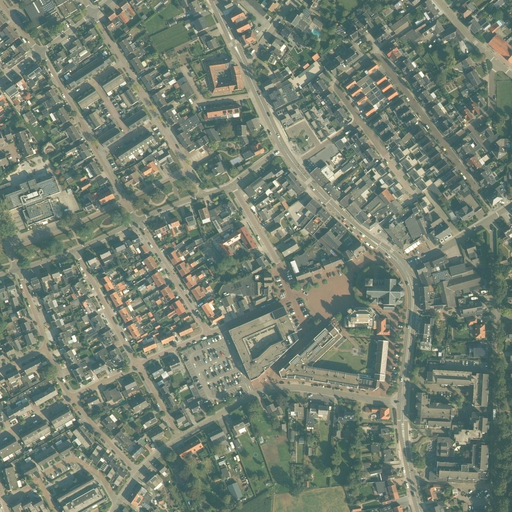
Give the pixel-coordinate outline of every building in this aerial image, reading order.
[(46,18),(57,11),(55,8),(52,3),(53,3),(52,1),(51,1),(50,0),(47,0),(45,1),(44,0),(22,0),(23,1),(24,2),(27,7),(24,8),(36,29),(48,22),(46,18)] [(58,7),(63,14),(65,18),(71,15),(70,14),(77,10),(71,0),(54,0),(55,0),(58,6),(58,7)] [(138,8),(136,5),(142,0),(141,0),(127,0),(132,7),(135,10),(138,8)] [(189,6),(190,10),(188,11),(190,16),(201,11),(199,7),(198,7),(195,2),(190,4),(188,0),(185,0),(181,2),(184,9),(189,6)] [(239,0),(238,1),(237,0),(221,0),(224,4),(223,4),(226,10),(236,5),(237,6),(239,4),(243,0),(239,0)] [(261,6),(263,8),(267,11),(268,9),(272,12),(276,6),(273,4),(275,1),(273,0),(266,0),(265,2),(264,1),(261,6)] [(309,5),(314,9),(317,5),(319,6),(323,0),(309,0),(311,2),(309,5)] [(389,6),(393,11),(395,8),(396,9),(402,4),(398,0),(395,0),(391,4),(392,4),(389,6)] [(431,20),(438,15),(429,0),(421,5),(431,20)] [(120,5),(119,5),(123,11),(127,8),(133,16),(135,14),(129,7),(129,6),(125,1),(123,3),(122,2),(120,4),(120,5)] [(465,18),(474,11),(469,5),(468,6),(465,3),(459,8),(461,11),(460,13),(465,18)] [(294,13),(287,22),(295,27),(294,28),(300,32),(306,23),(309,25),(312,21),(318,26),(322,20),(317,17),(307,8),(302,14),(299,12),(297,15),(294,13)] [(241,33),(242,36),(242,37),(252,32),(250,29),(250,28),(247,22),(246,22),(244,18),(245,17),(241,10),(235,14),(235,13),(232,14),(233,15),(230,16),(233,23),(234,22),(236,27),(235,27),(239,34),(241,33)] [(116,23),(117,22),(119,20),(117,17),(112,11),(106,15),(110,20),(105,24),(110,31),(115,27),(111,22),(114,19),(116,23)] [(129,21),(122,12),(119,15),(125,24),(129,21)] [(199,16),(192,19),(197,27),(206,22),(204,17),(199,20),(198,17),(199,16)] [(358,21),(361,27),(364,25),(368,31),(369,30),(370,31),(373,29),(372,28),(373,27),(367,18),(364,20),(363,18),(358,21)] [(488,28),(491,27),(490,26),(491,25),(489,23),(488,23),(487,22),(480,27),(474,19),(466,26),(469,30),(470,29),(475,34),(482,28),(483,28),(482,29),(484,31),(485,31),(488,28)] [(414,36),(411,38),(409,39),(413,44),(424,37),(432,32),(434,34),(437,35),(438,34),(438,35),(444,31),(437,20),(427,27),(416,34),(414,36)] [(352,29),(358,38),(363,34),(359,28),(361,27),(358,21),(355,23),(356,25),(351,29),(352,29)] [(207,33),(207,32),(205,33),(204,30),(209,28),(206,22),(197,27),(201,36),(207,33)] [(416,34),(427,27),(423,22),(417,26),(416,25),(412,28),(413,29),(416,34)] [(358,38),(352,29),(349,31),(347,30),(346,30),(340,25),(334,31),(339,35),(342,32),(343,33),(345,31),(347,32),(353,41),(358,38)] [(0,33),(0,34),(0,35),(2,36),(6,33),(8,36),(14,32),(9,26),(4,30),(4,31),(0,33)] [(293,41),(293,40),(297,42),(297,44),(301,46),(304,41),(289,30),(288,31),(284,28),(282,31),(281,31),(281,32),(281,33),(287,38),(288,38),(293,41)] [(445,41),(450,39),(450,40),(456,37),(460,42),(465,38),(457,28),(442,36),(445,41)] [(89,34),(83,38),(86,42),(85,43),(88,46),(92,43),(90,40),(92,38),(93,39),(98,35),(93,29),(88,32),(89,34)] [(378,35),(375,37),(379,42),(385,38),(386,41),(392,37),(386,29),(381,33),(380,33),(377,35),(378,35)] [(19,38),(14,32),(8,36),(0,42),(0,47),(0,48),(2,46),(4,49),(19,38)] [(245,46),(256,41),(252,32),(242,37),(239,38),(243,45),(243,46),(244,47),(245,46)] [(211,50),(218,47),(214,40),(212,41),(209,34),(201,38),(205,46),(208,45),(211,50)] [(497,52),(505,42),(496,34),(493,38),(488,44),(497,52)] [(131,39),(129,36),(125,38),(126,39),(119,44),(123,50),(130,45),(127,41),(131,39)] [(91,55),(85,46),(83,47),(78,40),(73,43),(74,45),(68,49),(71,55),(69,56),(73,62),(76,65),(91,55)] [(277,57),(281,52),(282,52),(286,47),(276,40),(272,45),(276,48),(273,51),(277,57)] [(511,47),(505,42),(497,52),(504,58),(511,64),(511,62),(511,51),(511,50),(511,49),(511,47)] [(18,48),(15,44),(0,55),(0,62),(5,69),(8,67),(10,70),(26,58),(24,55),(30,51),(24,44),(18,48)] [(133,44),(130,45),(123,50),(127,56),(134,52),(135,54),(143,50),(141,47),(139,48),(138,47),(136,48),(133,44)] [(357,51),(353,46),(348,49),(350,52),(347,54),(354,62),(359,59),(354,53),(357,51)] [(398,51),(395,46),(385,53),(389,58),(398,51)] [(400,60),(403,59),(405,57),(400,49),(398,51),(389,58),(393,62),(399,58),(400,60)] [(143,50),(135,54),(137,57),(130,61),(134,67),(141,63),(138,59),(143,55),(145,54),(143,50)] [(67,58),(62,51),(57,54),(58,56),(52,60),(60,71),(63,69),(59,62),(61,61),(62,61),(67,58)] [(273,51),(270,53),(271,54),(269,55),(268,54),(265,60),(271,64),(274,59),(276,61),(278,59),(273,51)] [(354,62),(347,54),(346,51),(338,57),(342,62),(345,60),(349,66),(354,62)] [(102,54),(100,55),(107,67),(112,63),(109,58),(107,55),(104,57),(102,54)] [(101,70),(107,67),(100,55),(99,56),(100,57),(95,61),(101,70)] [(408,55),(405,57),(403,59),(405,61),(399,65),(400,68),(402,71),(411,64),(407,59),(410,57),(408,55)] [(342,62),(338,57),(336,58),(338,61),(333,64),(339,73),(342,72),(342,71),(344,69),(340,63),(342,62)] [(227,69),(230,68),(233,67),(234,71),(240,70),(239,66),(237,67),(232,58),(224,60),(227,69)] [(463,70),(465,73),(473,68),(471,66),(473,65),(471,61),(470,62),(468,59),(469,58),(463,61),(462,60),(461,59),(452,64),(455,69),(459,66),(461,70),(463,71),(463,70)] [(227,70),(227,69),(224,60),(217,61),(219,71),(227,70)] [(95,61),(89,65),(95,74),(101,70),(95,61)] [(214,71),(215,71),(219,71),(217,61),(205,63),(207,72),(214,71)] [(71,69),(74,68),(76,66),(76,65),(73,62),(65,68),(68,72),(71,69)] [(306,62),(301,66),(305,70),(310,66),(306,62)] [(144,68),(141,63),(134,67),(138,74),(145,70),(146,71),(149,68),(148,65),(144,68)] [(300,78),(301,77),(315,66),(313,64),(310,66),(305,70),(298,76),(300,78)] [(339,73),(333,64),(328,68),(326,65),(324,67),(327,72),(330,70),(334,76),(337,75),(339,73)] [(366,83),(379,73),(377,69),(378,68),(375,64),(367,70),(369,74),(363,79),(366,83)] [(412,71),(413,73),(419,70),(417,67),(414,69),(411,64),(402,71),(404,73),(406,75),(412,71)] [(31,69),(36,75),(38,78),(46,73),(43,69),(42,71),(37,65),(31,69)] [(89,78),(95,74),(89,65),(83,69),(89,78)] [(230,68),(232,76),(231,76),(232,82),(242,81),(241,75),(240,70),(234,71),(233,67),(230,68)] [(271,81),(270,80),(266,82),(267,83),(263,85),(266,92),(270,89),(274,88),(281,84),(279,80),(282,78),(281,75),(279,73),(278,71),(279,71),(277,68),(273,71),(277,78),(271,81)] [(36,75),(31,69),(25,73),(26,75),(30,79),(27,82),(31,89),(34,87),(32,84),(39,79),(38,78),(36,75)] [(83,82),(89,78),(83,69),(77,72),(83,82)] [(141,79),(145,85),(152,81),(149,76),(156,71),(154,69),(147,73),(148,75),(141,79)] [(411,83),(412,85),(422,79),(418,74),(420,72),(419,70),(413,73),(415,76),(409,80),(411,82),(411,83)] [(216,78),(215,71),(214,71),(207,72),(210,82),(217,81),(216,78)] [(464,93),(462,94),(463,97),(466,95),(466,97),(480,87),(478,84),(481,83),(474,71),(467,75),(471,82),(465,85),(468,90),(464,93)] [(77,86),(83,82),(77,72),(71,76),(70,75),(77,86)] [(113,76),(119,86),(125,82),(119,72),(113,76)] [(382,76),(379,73),(366,83),(365,83),(368,86),(369,87),(375,82),(378,85),(385,80),(387,79),(384,75),(382,76)] [(72,89),(77,86),(70,75),(67,76),(69,79),(67,81),(69,84),(72,89)] [(113,76),(107,80),(113,90),(119,86),(113,76)] [(159,76),(152,81),(145,85),(146,85),(145,86),(145,87),(146,88),(147,88),(149,91),(156,87),(157,89),(165,84),(166,84),(168,83),(174,79),(173,77),(168,81),(166,78),(162,81),(159,76)] [(25,83),(21,77),(14,81),(19,87),(22,85),(25,89),(28,87),(25,83)] [(316,90),(325,84),(321,79),(313,86),(316,90)] [(359,88),(365,83),(366,83),(363,79),(356,84),(353,80),(345,86),(347,90),(349,89),(352,93),(359,88)] [(422,85),(424,88),(427,86),(429,84),(427,82),(425,83),(422,79),(412,85),(414,88),(415,87),(416,90),(422,85)] [(107,94),(113,90),(107,80),(101,84),(107,94)] [(390,88),(391,88),(392,87),(389,83),(388,84),(385,80),(378,85),(371,90),(374,94),(381,89),(383,93),(390,88)] [(219,93),(217,84),(218,84),(217,81),(210,82),(213,94),(219,93)] [(243,89),(242,81),(232,82),(234,91),(243,89)] [(180,87),(187,99),(195,94),(188,82),(180,87)] [(230,82),(225,83),(226,92),(234,91),(232,82),(230,82)] [(16,88),(12,83),(4,89),(8,94),(16,88)] [(225,83),(218,84),(217,84),(219,93),(226,92),(225,83)] [(273,104),(272,104),(275,110),(299,98),(291,83),(268,95),(271,101),(272,100),(273,104)] [(325,84),(316,90),(319,95),(328,89),(325,84)] [(153,96),(156,103),(163,99),(161,95),(164,94),(163,92),(167,89),(165,86),(158,90),(159,92),(153,96)] [(352,93),(350,94),(353,98),(355,96),(357,100),(364,95),(371,90),(369,87),(368,86),(361,91),(359,88),(352,93)] [(429,88),(427,86),(424,88),(422,90),(423,92),(418,96),(421,101),(430,95),(426,90),(429,88)] [(94,102),(100,98),(94,88),(88,92),(94,102)] [(377,98),(379,102),(386,97),(389,101),(398,95),(395,91),(393,92),(391,88),(390,88),(383,93),(377,98)] [(47,95),(50,99),(50,100),(56,96),(53,89),(46,93),(46,92),(41,95),(43,97),(47,95)] [(134,95),(130,89),(120,96),(124,102),(134,95)] [(82,96),(88,106),(94,102),(88,92),(82,96)] [(470,99),(474,104),(476,102),(480,108),(482,107),(482,108),(485,106),(484,105),(486,104),(483,102),(484,101),(482,98),(481,99),(477,93),(470,99)] [(323,100),(326,104),(335,98),(332,94),(326,98),(324,95),(319,99),(321,102),(323,100)] [(357,100),(356,101),(359,105),(360,104),(363,108),(377,98),(374,94),(367,99),(364,95),(357,100)] [(124,102),(128,108),(138,102),(134,95),(124,102)] [(431,102),(432,104),(437,101),(436,98),(433,100),(430,95),(421,101),(425,106),(431,102)] [(15,96),(11,99),(17,106),(21,103),(17,98),(15,96)] [(60,102),(58,99),(58,98),(59,98),(58,96),(57,96),(56,96),(50,100),(50,99),(45,102),(50,109),(54,107),(54,106),(60,102)] [(76,100),(82,110),(88,106),(82,96),(76,100)] [(338,103),(335,98),(326,104),(330,109),(338,103)] [(377,98),(363,108),(366,112),(364,113),(367,117),(376,111),(373,107),(379,102),(377,98)] [(168,106),(172,104),(174,102),(172,99),(166,103),(163,99),(156,103),(160,109),(167,105),(168,106)] [(393,112),(397,116),(399,115),(402,113),(400,110),(406,106),(405,105),(406,104),(404,101),(403,102),(402,101),(394,107),(395,110),(393,112)] [(428,111),(432,116),(440,110),(437,105),(439,103),(437,101),(432,104),(434,107),(428,111)] [(480,113),(474,104),(469,107),(467,105),(464,107),(468,112),(471,110),(475,116),(476,115),(477,116),(479,114),(479,113),(480,113)] [(232,106),(233,114),(239,114),(240,119),(243,119),(242,112),(239,113),(238,105),(232,106)] [(296,120),(302,117),(298,109),(294,111),(293,109),(291,105),(286,108),(292,119),(295,118),(296,120)] [(164,114),(167,120),(174,116),(171,111),(175,109),(173,106),(170,109),(170,110),(164,114)] [(56,120),(60,118),(67,114),(66,113),(67,113),(66,111),(65,111),(63,107),(56,111),(56,110),(52,113),(56,120)] [(473,118),(468,112),(464,107),(457,112),(460,116),(461,117),(463,116),(468,122),(469,121),(472,119),(471,119),(473,118)] [(208,118),(214,117),(213,108),(207,109),(207,114),(204,115),(205,121),(208,120),(208,118)] [(333,114),(336,118),(345,112),(342,108),(333,114)] [(408,108),(402,113),(399,115),(403,119),(400,121),(402,124),(404,122),(407,120),(405,118),(411,113),(410,112),(411,112),(409,109),(408,109),(408,108)] [(143,123),(149,119),(143,109),(137,113),(143,123)] [(313,109),(305,114),(309,120),(311,118),(313,121),(323,113),(321,109),(315,113),(313,109)] [(282,124),(285,123),(286,125),(293,122),(288,114),(284,116),(283,115),(281,110),(276,113),(281,122),(282,124)] [(443,119),(448,115),(446,113),(444,114),(440,110),(432,116),(435,121),(441,117),(443,119)] [(100,118),(96,112),(93,113),(86,118),(90,124),(100,118)] [(348,117),(345,112),(336,118),(340,123),(348,117)] [(137,113),(131,117),(137,127),(143,123),(137,113)] [(67,114),(60,118),(63,122),(59,124),(60,127),(64,125),(64,124),(70,120),(67,114)] [(178,114),(174,116),(167,120),(171,126),(178,122),(180,125),(186,121),(183,117),(181,119),(178,114)] [(196,115),(186,121),(180,125),(181,128),(175,132),(177,134),(178,135),(178,136),(181,142),(188,138),(191,137),(188,132),(198,126),(201,131),(204,128),(196,115)] [(386,125),(390,123),(387,119),(386,120),(383,115),(371,123),(372,124),(372,125),(374,128),(374,127),(375,128),(381,124),(384,127),(386,125)] [(439,126),(442,130),(451,124),(448,119),(450,118),(448,115),(443,119),(445,121),(439,126)] [(407,120),(404,122),(408,127),(406,129),(407,131),(413,128),(411,125),(417,121),(416,120),(417,119),(415,116),(414,117),(413,116),(407,120)] [(131,131),(137,127),(131,117),(125,121),(131,131)] [(100,118),(90,124),(94,130),(104,124),(100,118)] [(315,129),(317,127),(319,130),(329,123),(327,118),(322,122),(319,118),(311,123),(315,129)] [(251,132),(261,128),(256,119),(247,123),(251,132)] [(451,124),(442,130),(442,131),(445,136),(455,129),(451,124)] [(390,130),(386,125),(384,127),(378,132),(378,133),(380,136),(380,135),(381,137),(390,130)] [(483,136),(484,135),(488,141),(489,141),(491,143),(490,144),(497,139),(497,134),(494,136),(487,125),(479,131),(483,136)] [(70,136),(77,132),(73,126),(67,129),(66,128),(62,131),(64,134),(68,131),(70,136)] [(116,126),(110,130),(116,140),(123,136),(116,126)] [(238,132),(238,137),(243,147),(249,143),(248,140),(246,137),(246,135),(246,126),(237,126),(238,129),(235,129),(235,132),(238,132)] [(416,126),(401,140),(405,144),(413,136),(416,140),(418,138),(419,139),(422,136),(424,134),(423,132),(424,132),(422,129),(421,130),(420,128),(418,129),(416,126)] [(321,138),(324,136),(325,139),(336,132),(333,128),(328,131),(325,127),(317,132),(321,138)] [(12,135),(11,133),(9,128),(6,129),(7,131),(4,132),(8,141),(13,139),(12,137),(12,135)] [(214,129),(206,130),(205,130),(213,143),(221,142),(214,129)] [(110,144),(116,140),(110,130),(104,134),(110,144)] [(25,131),(20,133),(18,133),(14,135),(14,136),(17,135),(18,140),(27,137),(25,131)] [(81,138),(77,132),(70,136),(73,140),(69,143),(71,145),(75,143),(74,142),(81,138)] [(150,132),(145,135),(150,143),(152,142),(154,145),(157,143),(153,138),(150,132)] [(351,138),(354,143),(363,137),(361,134),(359,132),(351,138)] [(395,132),(390,136),(384,140),(385,141),(384,142),(386,144),(387,144),(387,145),(393,141),(396,145),(401,140),(395,132)] [(104,134),(98,138),(104,148),(110,144),(104,134)] [(150,143),(145,135),(140,138),(147,149),(149,148),(147,145),(150,143)] [(187,150),(189,153),(195,149),(196,151),(198,149),(209,142),(207,139),(208,139),(206,136),(204,137),(203,135),(191,143),(188,138),(181,142),(186,150),(187,150)] [(27,137),(18,140),(20,143),(16,144),(17,147),(29,143),(27,137)] [(357,154),(360,152),(363,150),(360,146),(366,142),(365,139),(363,137),(354,143),(358,148),(354,150),(357,154)] [(140,138),(135,141),(140,150),(143,148),(145,151),(147,149),(140,138)] [(425,138),(414,146),(409,150),(410,152),(412,154),(421,147),(425,151),(427,150),(431,148),(430,147),(433,145),(432,144),(432,143),(430,140),(429,141),(428,139),(427,141),(425,138)] [(344,145),(340,139),(335,143),(339,149),(344,145)] [(492,152),(494,155),(497,159),(504,154),(501,149),(504,146),(504,139),(500,139),(496,142),(499,147),(492,152)] [(140,150),(135,141),(130,144),(137,156),(140,154),(138,151),(140,150)] [(459,153),(467,147),(468,147),(464,142),(455,148),(458,153),(459,153)] [(470,145),(468,147),(467,147),(459,153),(462,158),(468,153),(470,156),(475,152),(482,147),(479,142),(476,144),(477,146),(473,149),(470,145)] [(29,143),(17,147),(18,150),(22,149),(23,152),(32,149),(29,143)] [(252,149),(245,153),(242,155),(246,161),(255,156),(256,155),(257,156),(259,154),(261,153),(262,154),(264,153),(263,152),(264,151),(262,147),(260,143),(256,145),(255,143),(253,144),(253,145),(251,146),(252,149)] [(73,153),(75,151),(78,156),(81,154),(87,150),(84,144),(77,147),(76,145),(62,153),(64,157),(72,152),(73,153)] [(130,144),(125,148),(131,156),(133,154),(135,157),(137,156),(130,144)] [(409,150),(407,148),(402,151),(399,147),(391,153),(394,157),(396,156),(399,160),(410,152),(409,150)] [(125,148),(121,151),(128,162),(130,160),(128,157),(131,156),(125,148)] [(360,152),(357,154),(356,154),(358,157),(362,154),(366,158),(374,152),(371,148),(365,152),(363,150),(360,152)] [(23,152),(24,155),(21,156),(22,159),(25,158),(34,155),(32,149),(23,152)] [(441,155),(438,152),(437,151),(435,152),(433,149),(427,154),(423,156),(417,161),(418,162),(420,165),(430,158),(433,162),(435,161),(435,162),(439,159),(439,158),(441,157),(440,155),(441,155)] [(91,156),(87,150),(81,154),(83,159),(80,161),(80,160),(75,163),(77,166),(85,161),(85,160),(91,156)] [(151,154),(155,159),(155,160),(157,159),(158,160),(157,161),(158,162),(158,161),(160,164),(161,164),(162,166),(166,163),(166,164),(166,163),(165,162),(167,160),(168,162),(169,164),(174,162),(171,157),(168,151),(164,153),(160,156),(158,153),(156,150),(151,154)] [(128,162),(121,151),(116,154),(119,159),(121,162),(124,160),(126,163),(128,162)] [(378,157),(374,152),(366,158),(369,163),(366,165),(369,168),(374,164),(372,161),(378,157)] [(475,152),(470,156),(472,158),(466,163),(469,168),(478,161),(474,156),(477,155),(475,152)] [(5,165),(6,166),(9,165),(5,154),(0,156),(0,159),(2,166),(5,165)] [(141,170),(142,171),(144,173),(145,176),(149,173),(149,172),(151,171),(151,172),(153,174),(158,171),(153,162),(152,161),(155,159),(151,154),(143,160),(144,160),(145,159),(148,164),(147,164),(148,166),(145,167),(141,170)] [(407,170),(418,162),(417,161),(415,158),(410,162),(407,157),(398,163),(402,168),(404,166),(407,170)] [(441,160),(425,172),(425,173),(428,176),(436,171),(439,175),(443,172),(444,173),(447,170),(449,168),(448,166),(449,166),(447,163),(446,163),(445,162),(443,163),(441,160)] [(481,166),(478,161),(469,168),(473,172),(479,168),(480,171),(486,167),(484,164),(481,166)] [(91,172),(98,168),(94,162),(87,165),(87,164),(83,166),(85,169),(88,167),(91,172)] [(222,173),(223,174),(226,172),(221,162),(215,165),(216,168),(212,170),(215,176),(222,173)] [(317,168),(310,174),(321,186),(328,180),(334,175),(328,168),(328,167),(325,163),(319,168),(322,171),(321,172),(317,168)] [(352,166),(349,163),(342,170),(344,173),(352,166)] [(377,173),(372,177),(375,181),(386,173),(383,169),(385,167),(382,163),(374,169),(377,173)] [(274,168),(261,177),(264,182),(270,177),(269,175),(273,172),(277,177),(283,173),(279,167),(276,170),(274,168)] [(422,168),(417,172),(414,167),(406,173),(409,178),(411,176),(414,181),(425,173),(425,172),(422,168)] [(478,180),(479,183),(488,176),(485,171),(487,169),(486,167),(480,171),(482,173),(476,177),(478,180)] [(101,174),(98,168),(91,172),(93,176),(90,178),(91,181),(95,179),(95,178),(101,174)] [(75,180),(70,172),(64,176),(69,184),(75,180)] [(452,176),(452,175),(449,172),(433,183),(433,184),(437,188),(444,182),(447,187),(451,184),(452,184),(456,182),(455,181),(457,179),(456,178),(457,177),(455,174),(454,175),(454,174),(452,176)] [(127,180),(125,176),(121,179),(126,187),(131,184),(130,183),(132,182),(134,185),(140,182),(134,173),(128,176),(129,178),(127,180)] [(282,185),(287,181),(288,182),(295,177),(291,173),(279,183),(282,185)] [(390,173),(381,179),(385,183),(380,187),(383,191),(394,183),(391,179),(393,178),(390,173)] [(491,174),(488,176),(479,183),(481,185),(482,185),(483,187),(489,183),(491,185),(496,182),(491,174)] [(340,202),(347,208),(353,203),(361,195),(364,193),(367,190),(374,184),(370,179),(365,175),(361,179),(366,184),(360,190),(357,186),(341,202),(340,201),(340,202)] [(247,188),(244,190),(250,198),(252,197),(253,198),(253,199),(255,201),(260,197),(255,191),(261,186),(266,192),(270,189),(267,186),(264,182),(261,177),(248,187),(246,188),(247,188)] [(291,185),(292,186),(298,181),(295,177),(288,182),(287,181),(282,185),(284,188),(289,183),(291,185)] [(4,197),(9,211),(25,205),(27,210),(23,211),(28,226),(55,216),(49,200),(43,202),(42,199),(60,192),(55,178),(37,185),(35,180),(28,182),(29,184),(27,184),(27,183),(20,185),(22,190),(4,197)] [(422,178),(413,184),(417,188),(419,187),(422,191),(433,183),(430,179),(425,182),(422,178)] [(328,180),(321,186),(324,189),(324,188),(329,194),(335,188),(334,187),(333,185),(328,180)] [(292,186),(291,185),(290,186),(289,186),(287,188),(289,190),(293,188),(299,196),(305,190),(298,181),(292,186)] [(461,191),(467,187),(462,181),(457,185),(450,189),(454,194),(460,189),(461,191)] [(83,190),(84,190),(88,188),(91,186),(89,182),(80,187),(83,190)] [(272,182),(267,186),(270,189),(272,192),(277,188),(275,185),(272,182)] [(403,189),(399,183),(392,187),(395,192),(391,195),(395,200),(395,201),(403,195),(400,191),(403,189)] [(428,188),(436,199),(441,194),(437,188),(433,184),(428,188)] [(345,193),(351,188),(349,185),(343,190),(345,193)] [(501,185),(497,188),(499,191),(494,195),(491,196),(487,198),(488,199),(487,200),(492,206),(496,203),(497,204),(497,203),(498,202),(499,202),(498,202),(502,199),(500,196),(502,194),(506,191),(501,185)] [(114,198),(111,191),(109,188),(106,189),(108,193),(104,194),(108,201),(114,198)] [(335,188),(329,194),(335,201),(342,195),(340,193),(341,192),(338,190),(337,191),(335,188)] [(373,192),(377,197),(378,196),(382,193),(378,188),(373,192)] [(266,205),(269,203),(267,201),(269,199),(268,197),(273,193),(272,192),(270,189),(266,192),(260,197),(255,201),(254,201),(256,201),(257,203),(254,205),(259,211),(266,205)] [(361,225),(368,220),(378,211),(381,210),(385,207),(395,200),(391,195),(386,189),(382,193),(378,196),(377,197),(362,210),(362,211),(354,217),(361,225)] [(84,205),(87,212),(94,208),(91,201),(94,200),(90,193),(84,197),(87,203),(84,205)] [(94,200),(98,198),(101,205),(108,201),(104,194),(100,197),(98,193),(92,195),(94,200)] [(352,215),(354,217),(362,211),(362,210),(362,211),(360,209),(367,202),(361,195),(353,203),(347,208),(353,215),(352,215)] [(431,204),(425,196),(420,199),(422,203),(420,204),(425,214),(429,212),(426,207),(431,204)] [(305,207),(311,212),(300,224),(304,228),(308,225),(311,221),(315,216),(322,208),(312,199),(312,200),(309,203),(308,202),(308,201),(304,205),(305,207)] [(378,211),(368,220),(361,225),(361,226),(362,226),(370,231),(374,227),(374,228),(374,227),(384,220),(381,216),(391,209),(395,214),(398,213),(402,209),(395,201),(395,200),(385,207),(381,210),(378,211)] [(217,216),(220,215),(218,211),(224,208),(226,211),(234,206),(232,203),(231,203),(230,201),(223,205),(223,204),(213,210),(214,210),(213,210),(217,216)] [(418,213),(423,211),(417,202),(412,205),(414,208),(411,210),(413,214),(416,221),(420,219),(418,213)] [(269,203),(266,205),(267,205),(265,206),(267,208),(262,211),(259,213),(262,219),(263,218),(265,222),(271,218),(267,212),(272,209),(269,204),(269,203)] [(217,222),(219,225),(226,220),(228,219),(230,219),(230,218),(230,217),(237,213),(235,211),(236,210),(234,206),(226,211),(220,215),(217,216),(219,219),(216,220),(217,222)] [(404,221),(413,214),(411,210),(409,206),(403,210),(402,209),(398,213),(403,220),(399,224),(395,220),(389,225),(384,229),(392,238),(404,227),(401,225),(403,223),(404,221)] [(464,221),(467,219),(475,214),(471,208),(468,210),(466,207),(458,211),(461,216),(460,217),(462,220),(463,220),(464,221)] [(219,219),(217,216),(213,210),(214,210),(213,210),(214,212),(208,214),(207,208),(203,209),(199,210),(202,219),(205,218),(206,220),(210,218),(211,222),(216,220),(219,219)] [(331,216),(322,208),(315,216),(311,221),(308,225),(304,228),(304,229),(309,233),(318,241),(319,240),(323,236),(329,230),(323,224),(324,223),(325,223),(327,224),(332,219),(330,217),(331,216)] [(196,219),(194,219),(192,213),(185,215),(187,222),(187,223),(184,224),(187,232),(193,230),(192,227),(190,228),(189,226),(195,224),(197,223),(196,219)] [(421,240),(422,241),(424,239),(422,236),(416,221),(413,214),(404,221),(403,223),(406,226),(408,229),(407,230),(408,232),(396,243),(403,250),(419,240),(421,240)] [(427,221),(432,228),(433,228),(438,225),(441,223),(443,222),(440,218),(437,214),(432,218),(429,214),(425,217),(428,220),(427,221)] [(170,230),(172,235),(173,237),(176,235),(175,234),(178,233),(176,227),(180,225),(177,218),(170,221),(173,228),(173,229),(170,230)] [(420,219),(416,221),(422,236),(427,234),(428,233),(429,233),(428,231),(428,230),(423,218),(420,219)] [(329,230),(323,236),(329,242),(335,237),(339,241),(343,236),(347,232),(345,230),(346,229),(338,222),(332,228),(329,231),(329,230)] [(438,225),(441,228),(445,235),(451,232),(446,224),(444,222),(442,224),(441,223),(438,225)] [(165,223),(159,225),(165,237),(167,236),(166,234),(165,231),(168,230),(165,223)] [(396,243),(408,232),(407,230),(408,229),(406,226),(403,223),(401,225),(404,227),(392,238),(392,240),(394,243),(396,243)] [(281,230),(282,229),(280,224),(269,231),(272,235),(275,233),(279,240),(285,236),(281,230)] [(160,233),(162,236),(163,238),(165,237),(159,225),(154,228),(157,235),(160,233)] [(237,232),(218,243),(226,257),(231,255),(226,245),(240,238),(240,239),(241,238),(244,243),(243,244),(247,250),(257,248),(245,226),(236,231),(237,232)] [(505,242),(511,237),(511,231),(508,226),(502,230),(504,234),(501,237),(505,242)] [(434,231),(433,228),(432,228),(428,231),(429,233),(428,233),(429,235),(428,235),(429,237),(428,237),(431,242),(432,241),(434,244),(439,241),(439,240),(438,240),(434,233),(433,231),(434,231)] [(434,233),(438,240),(439,240),(445,235),(441,228),(434,233)] [(309,233),(304,229),(299,232),(306,237),(309,233)] [(137,235),(131,238),(136,249),(139,248),(143,255),(147,252),(148,252),(144,245),(142,246),(140,242),(137,235)] [(327,255),(328,257),(329,257),(333,268),(345,263),(347,262),(343,254),(337,250),(329,242),(323,236),(319,240),(324,246),(331,253),(327,255)] [(298,247),(292,237),(284,242),(286,246),(280,249),(285,257),(292,252),(291,251),(298,247)] [(335,237),(329,242),(337,250),(342,245),(341,244),(342,244),(339,241),(335,237)] [(318,241),(316,242),(312,246),(314,251),(315,251),(324,246),(319,240),(318,241)] [(348,250),(347,251),(349,253),(350,255),(352,253),(355,257),(365,250),(359,241),(356,244),(353,246),(349,249),(349,250),(348,250)] [(130,249),(126,250),(124,244),(123,245),(121,242),(115,245),(116,249),(114,250),(117,256),(127,252),(128,255),(131,253),(130,249)] [(187,250),(185,248),(180,251),(178,249),(183,246),(181,243),(177,245),(176,246),(173,248),(174,250),(170,253),(171,254),(168,256),(171,260),(187,250)] [(476,251),(475,248),(474,243),(466,246),(470,260),(472,259),(473,262),(479,260),(478,257),(476,251)] [(312,246),(305,253),(308,263),(313,275),(322,272),(319,263),(316,256),(316,255),(314,251),(312,246)] [(187,250),(171,260),(171,261),(171,262),(172,264),(173,264),(174,265),(181,260),(180,258),(184,255),(188,253),(194,249),(192,247),(189,249),(187,250)] [(109,260),(113,259),(108,248),(105,250),(105,249),(103,250),(103,251),(102,250),(100,251),(100,252),(99,252),(103,260),(99,262),(101,265),(100,265),(103,271),(104,271),(105,274),(110,272),(107,266),(106,266),(104,263),(109,261),(109,260)] [(347,251),(347,250),(342,253),(343,254),(347,262),(353,259),(355,257),(352,253),(350,255),(349,253),(347,251)] [(313,275),(308,263),(305,253),(302,255),(296,257),(291,259),(292,262),(289,263),(288,263),(293,275),(295,275),(297,282),(311,276),(313,275)] [(99,262),(97,257),(95,258),(94,255),(87,258),(90,265),(92,268),(97,266),(100,265),(101,265),(99,262)] [(244,268),(246,267),(249,272),(250,271),(252,275),(262,269),(269,265),(263,255),(257,260),(260,265),(253,269),(248,260),(243,263),(242,264),(244,268)] [(430,261),(430,262),(433,269),(436,268),(448,262),(445,255),(430,261)] [(141,266),(137,268),(139,272),(154,262),(151,257),(144,261),(146,264),(144,265),(143,264),(141,266)] [(333,268),(329,257),(328,257),(325,259),(326,261),(322,263),(325,271),(333,268)] [(187,263),(187,264),(185,265),(184,263),(176,267),(179,272),(195,262),(193,259),(187,263)] [(158,267),(154,262),(139,272),(141,275),(145,272),(144,271),(146,270),(149,268),(151,271),(158,267)] [(195,262),(179,272),(182,277),(189,272),(188,270),(196,265),(195,262)] [(438,283),(446,281),(447,281),(462,277),(461,275),(452,277),(449,267),(451,267),(450,266),(444,267),(445,270),(438,272),(436,268),(433,269),(430,262),(424,264),(415,268),(424,287),(433,285),(438,283)] [(467,273),(466,268),(464,263),(451,267),(449,267),(452,277),(461,275),(467,273)] [(73,271),(71,267),(70,265),(63,267),(65,273),(62,274),(64,280),(68,278),(72,277),(73,274),(72,272),(73,271)] [(467,273),(461,275),(462,277),(474,274),(471,266),(466,268),(467,273)] [(60,277),(58,269),(51,271),(55,283),(57,282),(56,278),(60,277)] [(101,280),(104,286),(113,281),(110,275),(114,273),(112,270),(110,272),(105,274),(103,276),(104,278),(101,280)] [(149,283),(148,282),(144,284),(146,287),(162,278),(159,272),(152,277),(154,280),(151,282),(151,281),(149,283)] [(201,272),(194,276),(192,277),(190,275),(183,280),(186,284),(202,274),(201,272)] [(481,272),(474,274),(462,277),(447,281),(446,281),(438,283),(439,286),(438,286),(441,298),(456,295),(455,291),(484,283),(481,272)] [(40,279),(44,291),(44,292),(48,291),(45,282),(50,280),(47,273),(41,275),(42,279),(40,279)] [(272,280),(272,275),(268,275),(268,273),(264,274),(264,276),(251,276),(223,285),(219,293),(222,299),(224,305),(226,308),(234,304),(234,303),(232,300),(237,298),(239,297),(244,298),(247,296),(251,296),(253,301),(255,306),(266,301),(266,303),(274,300),(272,297),(272,296),(272,287),(272,280)] [(202,274),(186,284),(189,289),(196,285),(196,284),(204,278),(202,274)] [(41,287),(40,284),(37,276),(30,278),(34,290),(41,287)] [(162,278),(146,287),(148,290),(152,288),(152,287),(154,286),(157,284),(159,287),(165,283),(162,278)] [(365,279),(365,282),(365,287),(367,287),(366,298),(367,298),(368,298),(369,298),(369,300),(371,300),(371,303),(371,304),(377,304),(377,305),(378,305),(383,305),(383,306),(383,309),(383,310),(394,311),(394,306),(395,306),(395,305),(400,305),(400,304),(401,304),(403,302),(403,300),(402,299),(400,299),(401,298),(403,297),(405,295),(405,292),(403,289),(401,288),(401,287),(402,287),(403,286),(403,284),(402,282),(401,282),(401,281),(396,281),(396,280),(384,280),(379,280),(379,279),(378,279),(378,280),(377,280),(377,278),(373,278),(373,280),(372,280),(365,279)] [(111,290),(112,292),(126,284),(125,284),(124,281),(116,285),(113,281),(104,286),(108,292),(111,290)] [(8,297),(10,301),(10,303),(16,302),(15,298),(13,298),(11,292),(16,290),(16,289),(14,282),(7,284),(8,288),(6,288),(7,291),(9,297),(8,297)] [(61,289),(64,294),(69,291),(68,289),(71,288),(74,293),(84,288),(80,282),(72,287),(70,284),(65,288),(61,289)] [(127,286),(126,284),(112,292),(113,294),(110,295),(113,301),(119,298),(122,297),(119,292),(126,288),(125,288),(127,286)] [(192,291),(195,296),(210,286),(208,284),(200,289),(199,286),(192,291)] [(4,298),(8,297),(9,297),(7,291),(5,292),(3,285),(0,286),(0,297),(3,297),(4,298)] [(205,292),(205,293),(211,289),(210,286),(195,296),(198,300),(205,296),(203,293),(205,292)] [(152,304),(156,302),(171,292),(168,287),(161,291),(163,294),(158,298),(158,297),(150,301),(152,304)] [(424,287),(419,288),(420,302),(430,301),(433,301),(433,299),(430,300),(429,287),(424,287)] [(87,294),(84,288),(74,293),(77,299),(70,302),(72,305),(74,304),(79,301),(85,298),(83,296),(87,294)] [(48,293),(45,294),(44,294),(45,297),(42,298),(44,304),(52,301),(56,300),(54,295),(58,293),(57,290),(56,290),(52,291),(48,293)] [(156,302),(158,305),(162,303),(161,302),(164,300),(166,298),(168,302),(175,298),(171,292),(156,302)] [(456,295),(441,298),(442,302),(433,303),(433,301),(430,301),(420,302),(421,310),(459,307),(456,295)] [(143,300),(148,307),(151,305),(147,297),(143,300)] [(238,301),(234,303),(234,304),(236,310),(241,308),(243,311),(249,309),(245,300),(244,298),(239,297),(237,298),(238,301)] [(123,304),(119,298),(113,301),(117,307),(123,304)] [(461,318),(483,314),(481,303),(466,305),(465,298),(458,299),(461,318)] [(83,303),(86,308),(93,304),(90,299),(83,303)] [(212,300),(201,306),(207,315),(212,311),(213,312),(215,310),(211,304),(214,302),(212,300)] [(54,312),(58,310),(64,308),(63,305),(54,308),(52,301),(44,304),(47,311),(52,308),(54,312)] [(179,301),(169,307),(171,310),(169,311),(169,310),(165,313),(167,316),(182,306),(179,301)] [(82,318),(83,321),(89,318),(87,315),(96,310),(93,304),(86,308),(83,310),(86,316),(82,318)] [(119,311),(122,317),(131,312),(128,306),(119,311)] [(186,311),(182,306),(167,316),(169,319),(173,316),(177,313),(179,316),(186,311)] [(258,378),(262,375),(299,340),(298,340),(284,307),(229,331),(251,381),(258,378)] [(370,326),(370,329),(377,329),(377,319),(377,316),(370,309),(356,309),(353,313),(348,308),(346,310),(351,315),(345,320),(345,327),(366,328),(366,326),(370,326)] [(11,318),(13,322),(26,317),(23,310),(17,312),(18,316),(11,318)] [(125,323),(132,320),(133,322),(139,318),(138,316),(136,317),(136,316),(133,311),(131,312),(122,317),(125,323)] [(212,311),(207,315),(209,318),(210,318),(211,320),(210,320),(212,324),(225,317),(223,313),(222,313),(221,311),(218,312),(219,315),(216,317),(213,312),(212,311)] [(52,323),(59,320),(57,314),(49,317),(52,323)] [(95,325),(102,321),(99,315),(92,319),(95,325)] [(133,322),(134,324),(128,327),(131,333),(141,327),(139,324),(138,324),(137,322),(140,320),(139,318),(133,322)] [(420,346),(424,347),(425,343),(429,343),(430,335),(429,335),(430,325),(433,325),(434,319),(428,318),(427,324),(419,324),(418,334),(421,334),(420,346)] [(389,331),(389,319),(377,319),(377,329),(377,335),(389,335),(389,331)] [(475,327),(475,330),(475,338),(485,338),(484,325),(477,325),(477,324),(476,319),(468,320),(469,325),(469,327),(475,327)] [(54,329),(61,326),(59,320),(52,323),(54,329)] [(87,340),(91,338),(92,337),(102,332),(101,329),(105,327),(102,321),(95,325),(98,330),(89,335),(89,334),(85,336),(87,340)] [(31,329),(28,322),(18,326),(20,333),(31,329)] [(374,381),(374,379),(312,369),(313,365),(336,343),(342,337),(339,333),(337,331),(332,326),(330,324),(279,372),(282,379),(295,379),(295,378),(305,380),(361,390),(365,390),(373,392),(379,387),(380,381),(374,381)] [(184,328),(187,334),(193,331),(190,325),(184,328)] [(72,329),(71,326),(65,328),(66,332),(56,335),(57,338),(57,339),(57,341),(58,341),(59,341),(59,342),(70,337),(67,331),(72,329)] [(145,336),(148,334),(146,332),(144,333),(141,327),(131,333),(134,339),(140,336),(142,338),(145,336)] [(181,337),(187,334),(184,328),(178,330),(181,337)] [(157,329),(156,330),(154,331),(154,333),(159,343),(161,342),(163,345),(169,342),(166,336),(161,338),(158,332),(157,329)] [(104,334),(102,332),(92,337),(94,340),(99,337),(101,336),(104,341),(111,338),(108,332),(104,334)] [(25,336),(29,346),(36,343),(32,333),(25,336)] [(156,344),(159,343),(154,333),(152,334),(154,337),(152,338),(154,341),(148,343),(151,350),(157,347),(156,344)] [(172,333),(166,336),(169,342),(175,339),(172,333)] [(145,352),(151,350),(148,343),(145,336),(142,338),(136,341),(138,344),(142,341),(144,345),(142,346),(145,352)] [(71,341),(70,337),(59,342),(61,348),(67,346),(68,348),(72,346),(78,344),(77,341),(74,342),(73,340),(71,341)] [(342,337),(336,343),(339,346),(342,343),(345,340),(343,338),(342,337)] [(102,354),(111,349),(110,346),(115,343),(111,338),(104,341),(107,347),(101,351),(102,354)] [(12,342),(14,346),(17,352),(22,349),(17,340),(12,342)] [(9,342),(8,342),(3,345),(6,350),(5,350),(9,356),(15,353),(12,347),(11,347),(9,342)] [(484,349),(474,350),(474,346),(466,347),(467,351),(471,350),(471,359),(484,358),(484,349)] [(113,351),(111,349),(102,354),(103,356),(110,352),(114,358),(121,354),(117,348),(113,351)] [(74,356),(71,350),(64,354),(67,360),(74,356)] [(102,362),(98,364),(101,372),(107,369),(106,366),(108,364),(107,362),(103,356),(102,354),(101,351),(97,353),(102,362)] [(86,361),(85,359),(85,358),(81,360),(78,354),(74,356),(67,360),(70,366),(75,363),(77,366),(86,361)] [(111,359),(114,365),(124,360),(121,354),(114,358),(111,359)] [(174,360),(172,361),(168,363),(171,369),(166,371),(169,375),(173,373),(172,371),(182,367),(178,357),(174,359),(174,360)] [(39,359),(34,362),(38,369),(43,367),(39,359)] [(88,365),(87,364),(86,361),(77,366),(74,367),(76,370),(73,372),(76,377),(83,374),(83,373),(82,371),(84,370),(83,368),(88,365)] [(32,372),(38,369),(34,362),(28,364),(32,372)] [(429,377),(427,377),(427,378),(426,378),(426,381),(427,381),(427,382),(436,383),(436,384),(442,384),(442,383),(448,383),(448,385),(449,385),(449,386),(456,386),(456,385),(458,385),(458,384),(464,384),(463,386),(469,386),(469,385),(474,385),(473,403),(475,403),(474,406),(486,407),(487,402),(485,402),(486,396),(487,396),(487,395),(488,395),(488,387),(487,387),(488,386),(486,386),(486,380),(488,380),(488,375),(476,374),(476,376),(471,376),(471,373),(470,372),(434,370),(435,368),(437,368),(438,363),(429,363),(428,372),(429,372),(429,377)] [(34,374),(32,372),(28,364),(23,367),(28,377),(34,374)] [(96,375),(101,372),(98,364),(92,367),(96,375)] [(164,372),(160,365),(150,370),(155,379),(159,377),(158,376),(164,372)] [(14,372),(12,373),(17,382),(18,382),(19,380),(18,379),(21,378),(18,370),(17,370),(17,369),(14,371),(14,372)] [(93,376),(91,370),(90,370),(88,372),(88,371),(83,373),(83,374),(76,377),(79,383),(86,379),(90,377),(91,377),(93,376)] [(17,383),(17,382),(12,373),(7,376),(11,385),(12,385),(13,387),(18,385),(17,383)] [(28,377),(25,378),(30,387),(33,385),(31,379),(29,380),(28,377)] [(138,389),(136,385),(133,379),(127,382),(127,381),(123,383),(127,390),(123,392),(125,398),(129,396),(127,394),(138,389)] [(171,386),(168,381),(164,383),(165,386),(160,389),(163,395),(169,392),(167,388),(171,386)] [(54,387),(49,390),(53,397),(58,394),(54,387)] [(108,401),(113,399),(114,402),(123,398),(119,391),(117,388),(112,391),(109,393),(108,390),(104,392),(108,401)] [(37,406),(42,403),(38,396),(36,392),(31,395),(28,390),(25,391),(29,398),(32,397),(37,406)] [(43,393),(48,400),(53,397),(49,390),(43,393)] [(27,400),(29,398),(25,391),(18,396),(19,398),(24,395),(27,400)] [(180,404),(174,392),(168,395),(170,397),(166,399),(171,409),(176,405),(180,404)] [(43,393),(38,396),(42,403),(48,400),(43,393)] [(433,403),(433,404),(433,405),(429,404),(429,399),(427,399),(427,397),(428,397),(428,396),(425,396),(425,393),(417,393),(417,395),(416,395),(416,398),(417,398),(417,399),(418,399),(418,403),(417,403),(417,405),(416,405),(416,408),(417,408),(417,409),(418,409),(418,413),(419,413),(419,415),(418,415),(417,419),(415,419),(415,421),(414,421),(414,423),(415,423),(415,425),(425,426),(425,427),(429,428),(429,427),(428,427),(428,426),(432,426),(432,427),(439,428),(439,426),(447,427),(447,428),(450,428),(450,427),(451,415),(455,415),(455,408),(451,408),(452,404),(448,404),(448,405),(440,405),(440,404),(433,403)] [(101,402),(100,403),(98,399),(97,399),(96,396),(86,401),(90,408),(96,405),(98,409),(103,406),(101,402)] [(200,410),(201,409),(199,405),(203,403),(201,397),(188,403),(193,413),(197,411),(197,412),(198,412),(199,412),(200,412),(200,411),(200,410)] [(130,402),(137,414),(141,412),(140,410),(148,406),(144,399),(137,403),(136,399),(130,402)] [(28,401),(23,404),(27,412),(32,409),(28,401)] [(22,415),(27,412),(23,404),(22,402),(16,405),(17,407),(22,415)] [(280,408),(279,405),(274,407),(273,404),(266,407),(269,413),(275,411),(278,416),(283,414),(280,408)] [(298,417),(303,417),(303,412),(300,412),(300,408),(298,408),(298,404),(291,404),(291,412),(291,415),(298,416),(298,417)] [(307,415),(306,425),(306,428),(314,428),(314,425),(315,414),(327,415),(328,411),(327,411),(328,407),(319,406),(319,405),(310,404),(310,416),(307,415)] [(16,418),(22,415),(17,407),(12,410),(16,418)] [(16,418),(12,410),(11,408),(6,410),(6,409),(3,410),(5,416),(8,415),(11,421),(16,418)] [(380,419),(388,420),(388,419),(390,418),(390,416),(389,415),(389,409),(380,408),(365,408),(365,413),(376,413),(376,412),(380,412),(380,419)] [(69,409),(62,412),(68,422),(75,419),(69,409)] [(182,410),(179,412),(176,413),(178,416),(175,418),(178,422),(185,419),(182,414),(184,413),(182,410)] [(56,416),(62,426),(68,422),(62,412),(56,416)] [(338,421),(341,421),(341,422),(342,424),(346,424),(348,423),(348,422),(349,422),(349,420),(353,420),(353,413),(345,412),(344,414),(338,414),(338,421)] [(486,433),(486,429),(488,430),(489,422),(487,422),(487,419),(483,418),(483,417),(479,417),(479,414),(479,413),(475,412),(474,414),(472,414),(471,418),(470,418),(469,425),(473,425),(473,431),(469,430),(470,429),(466,428),(466,429),(467,429),(467,430),(463,430),(463,426),(461,426),(461,423),(463,423),(452,423),(453,416),(455,416),(455,415),(451,415),(450,427),(450,428),(450,432),(449,432),(449,431),(448,438),(451,438),(451,439),(455,439),(455,443),(459,443),(458,445),(466,445),(466,444),(469,444),(469,440),(479,440),(479,443),(485,444),(485,443),(482,443),(482,433),(486,433)] [(145,429),(148,427),(157,422),(154,416),(150,418),(148,415),(142,418),(146,424),(143,426),(145,429)] [(56,429),(62,426),(56,416),(50,419),(56,429)] [(111,431),(117,426),(109,416),(102,422),(106,426),(111,431)] [(250,426),(250,425),(247,420),(243,423),(241,419),(232,423),(235,429),(232,430),(235,436),(240,433),(239,431),(245,428),(250,426)] [(39,426),(45,436),(51,432),(45,422),(39,426)] [(77,438),(86,431),(81,425),(73,432),(77,438)] [(33,429),(39,439),(45,436),(39,426),(33,429)] [(149,434),(154,442),(163,437),(162,438),(161,436),(164,434),(160,427),(149,434)] [(129,440),(123,434),(126,431),(123,428),(120,431),(121,432),(115,437),(123,446),(126,443),(128,446),(132,443),(129,440)] [(221,429),(209,434),(209,435),(212,441),(214,446),(227,440),(225,435),(224,435),(222,429),(221,428),(221,429)] [(39,439),(33,429),(27,433),(32,443),(39,439)] [(381,429),(381,435),(379,435),(379,442),(390,441),(389,433),(388,433),(388,429),(381,429)] [(86,431),(77,438),(82,444),(91,436),(86,431)] [(32,443),(27,433),(20,436),(26,446),(32,443)] [(91,436),(82,444),(86,449),(95,442),(91,436)] [(429,481),(434,481),(448,482),(463,483),(473,483),(473,479),(474,479),(474,480),(477,480),(478,479),(479,479),(479,480),(485,480),(485,479),(486,479),(487,478),(487,477),(490,477),(490,470),(486,470),(487,468),(488,462),(487,462),(487,459),(488,459),(488,453),(487,453),(488,449),(488,446),(485,446),(485,444),(479,443),(479,445),(473,445),(473,447),(472,447),(471,465),(459,464),(459,463),(454,463),(454,464),(450,463),(450,461),(453,459),(453,457),(454,457),(454,451),(454,449),(451,446),(451,439),(451,438),(448,438),(438,438),(438,442),(439,442),(439,445),(437,445),(437,448),(438,448),(438,451),(437,451),(437,455),(438,455),(438,458),(437,458),(437,462),(436,462),(436,463),(437,463),(437,466),(434,466),(434,472),(431,471),(430,472),(429,473),(429,481)] [(16,439),(9,442),(15,452),(21,449),(16,439)] [(75,449),(74,449),(69,439),(63,443),(68,453),(75,449)] [(203,447),(199,440),(178,452),(182,459),(203,447)] [(3,446),(9,456),(15,452),(9,442),(3,446)] [(56,446),(62,456),(68,453),(63,443),(56,446)] [(371,445),(372,453),(379,452),(380,452),(380,451),(379,444),(371,445)] [(102,448),(98,445),(89,459),(97,465),(101,460),(97,457),(102,448)] [(135,459),(141,453),(142,453),(144,451),(139,445),(130,454),(135,459)] [(0,455),(2,459),(9,456),(3,446),(0,447),(0,455)] [(46,449),(52,459),(59,456),(53,446),(46,449)] [(52,459),(46,449),(40,453),(46,463),(52,459)] [(380,452),(379,452),(380,456),(384,456),(385,463),(392,462),(394,462),(393,457),(391,458),(390,450),(380,451),(380,452)] [(86,462),(88,456),(79,452),(76,457),(86,462)] [(46,463),(40,453),(34,456),(40,466),(46,463)] [(104,472),(109,465),(112,460),(113,459),(105,453),(101,458),(106,461),(100,469),(104,472)] [(26,463),(32,473),(39,470),(33,460),(26,463)] [(111,479),(116,473),(119,468),(120,466),(112,460),(109,465),(113,468),(107,476),(111,479)] [(365,463),(360,464),(360,465),(360,471),(360,472),(364,471),(366,471),(369,470),(371,470),(370,465),(369,462),(365,463)] [(32,473),(26,463),(20,467),(26,477),(32,473)] [(167,470),(163,465),(157,469),(162,474),(164,472),(166,474),(169,472),(167,470)] [(4,477),(15,474),(13,467),(2,470),(4,477)] [(127,473),(122,469),(119,468),(116,473),(120,475),(114,484),(118,487),(127,473)] [(395,469),(394,469),(385,471),(386,472),(380,474),(382,482),(383,482),(389,480),(388,479),(397,477),(396,472),(395,469)] [(181,472),(174,475),(178,485),(179,484),(185,482),(181,472)] [(154,489),(161,483),(163,481),(160,477),(157,474),(155,476),(153,473),(147,478),(149,481),(146,483),(154,489)] [(6,484),(17,481),(15,474),(4,477),(6,484)] [(214,482),(222,479),(220,474),(212,476),(214,482)] [(89,480),(80,485),(81,486),(71,492),(70,490),(62,495),(62,497),(58,499),(57,498),(62,508),(61,509),(62,511),(83,511),(87,509),(88,511),(93,509),(92,507),(97,504),(98,506),(108,500),(101,487),(99,487),(94,477),(93,478),(94,479),(89,481),(89,480)] [(8,491),(18,488),(19,488),(17,481),(6,484),(8,491)] [(385,488),(383,482),(382,482),(376,483),(375,483),(377,490),(378,494),(385,492),(386,495),(397,492),(395,485),(385,488)] [(139,485),(134,492),(150,502),(153,498),(148,495),(149,492),(146,490),(139,485)] [(443,485),(434,485),(433,488),(425,490),(427,496),(426,498),(427,499),(428,500),(428,501),(437,498),(435,493),(438,492),(437,489),(443,490),(443,485)] [(134,492),(128,501),(137,507),(139,503),(145,507),(149,510),(153,504),(150,502),(134,492)] [(385,500),(382,501),(383,505),(395,502),(394,500),(399,498),(397,492),(386,495),(384,496),(385,500)] [(35,508),(36,508),(38,507),(40,506),(42,511),(49,511),(41,498),(33,503),(32,503),(35,508)] [(37,511),(36,508),(35,508),(32,503),(33,503),(31,499),(22,504),(23,506),(22,506),(25,510),(29,507),(31,511),(37,511)] [(20,511),(19,508),(22,506),(23,506),(22,504),(20,501),(11,506),(14,511),(20,511)] [(430,511),(439,511),(439,510),(446,508),(444,501),(442,501),(437,503),(438,505),(434,506),(434,507),(430,508),(431,511),(430,511)]
